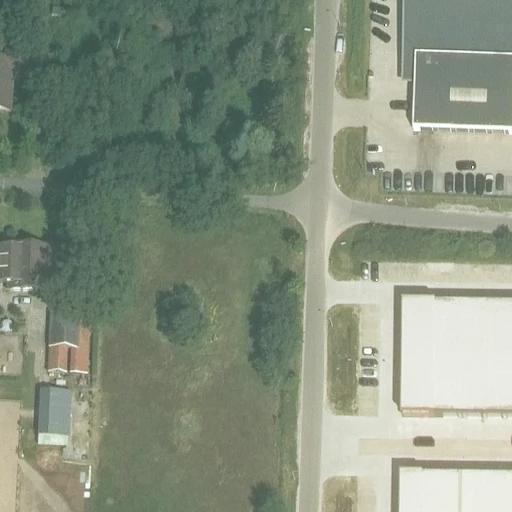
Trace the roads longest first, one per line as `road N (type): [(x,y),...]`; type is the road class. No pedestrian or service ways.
road 1 (unclassified): [(319,210),(0,185)]
road 2 (unclassified): [(311,511),(319,210)]
road 3 (unclassified): [(319,210),(327,0)]
road 4 (unclassified): [(511,224),(319,210)]
